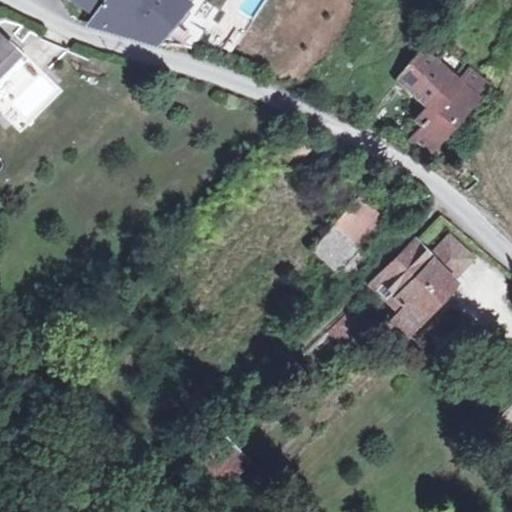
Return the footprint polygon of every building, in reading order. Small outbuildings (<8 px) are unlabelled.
[(97,0),(84,25),(132,40),(148,45),(166,0),(97,0)] [(0,60),(9,55),(5,49),(0,52),(0,60)] [(444,72),(417,51),(391,87),(420,108),(444,72)] [(456,81),(444,72),(420,108),(410,122),(416,127),(405,144),(425,159),(482,78),(467,66),(456,81)] [(482,188),(456,168),(450,183),(469,202),(482,188)] [(376,233),(355,208),(325,233),(348,257),(376,233)] [(325,233),(298,256),(320,281),(348,257),(325,233)] [(473,267),(451,247),(430,269),(452,289),(473,267)] [(430,269),(412,252),(376,289),(396,305),(390,312),(395,316),(375,335),(394,352),(403,342),(406,344),(455,293),(452,289),(430,269)] [(361,337),(346,322),(326,340),(342,356),(361,337)] [(231,465),(209,441),(174,473),(196,496),(231,465)]
